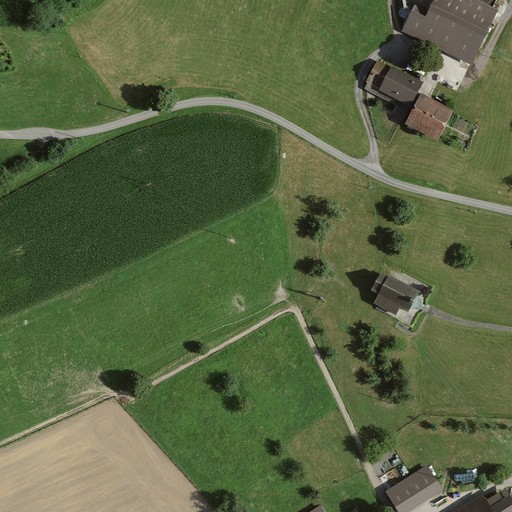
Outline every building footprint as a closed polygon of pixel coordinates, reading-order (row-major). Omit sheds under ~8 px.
[(475,0),(438,0),(432,14),(417,7),(403,34),(469,66),(494,13),(474,3),(475,0)] [(414,84),(377,64),(364,88),(401,109),(414,84)] [(449,113),(418,97),(405,124),(435,140),(449,113)] [(388,281),(380,277),(372,291),(381,295),(376,304),(395,314),(399,306),(408,311),(418,293),(390,278),(388,281)] [(409,322),(412,316),(401,311),(398,317),(409,322)] [(422,468),(384,491),(397,511),(403,511),(437,492),(422,468)] [(490,511),(483,499),(460,511),(490,511)]
